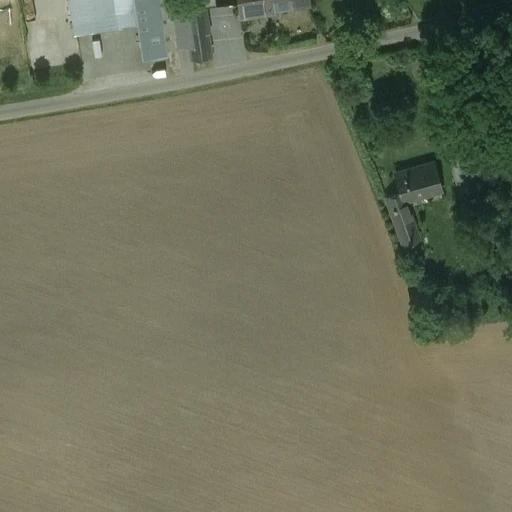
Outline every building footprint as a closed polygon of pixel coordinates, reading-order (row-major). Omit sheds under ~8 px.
[(69,0),(75,34),(120,27),(120,26),(136,24),(142,59),(167,55),(166,49),(177,48),(169,0),(69,0)] [(237,0),(240,18),(261,15),(260,11),(307,4),(306,0),(237,0)] [(204,7),(184,10),(191,60),(211,57),(204,7)] [(475,150),(448,158),(460,201),(470,198),(471,202),(476,200),(475,197),(492,192),(475,150)] [(401,193),(386,197),(395,223),(411,217),(405,199),(440,189),(432,162),(395,173),(401,193)]
